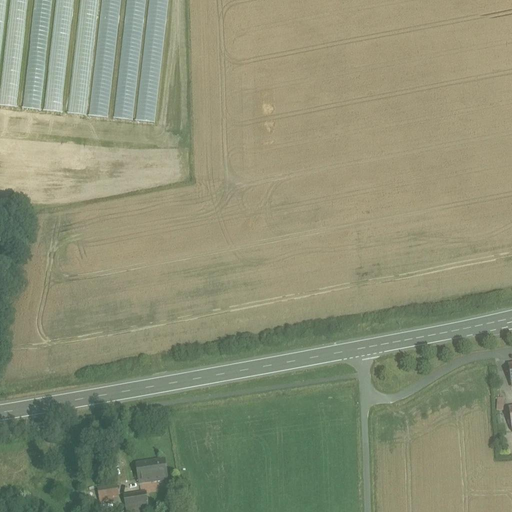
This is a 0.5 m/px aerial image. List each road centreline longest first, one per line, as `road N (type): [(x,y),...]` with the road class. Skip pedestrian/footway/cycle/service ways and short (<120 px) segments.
road 1 (secondary): [(0,413),(359,349)]
road 2 (residential): [(359,349),(367,511)]
road 3 (secondary): [(359,349),(511,319)]
